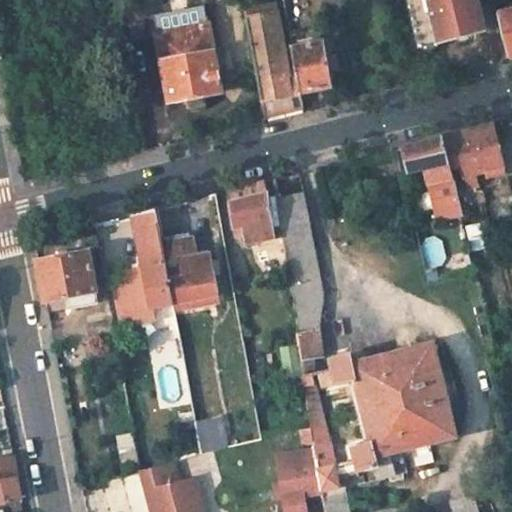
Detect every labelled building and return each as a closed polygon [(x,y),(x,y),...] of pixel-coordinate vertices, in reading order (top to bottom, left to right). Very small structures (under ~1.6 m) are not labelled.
[(477,0),(411,0),(422,44),(427,50),(438,48),(439,42),(485,31),(477,0)] [(204,1),(152,12),(157,33),(209,22),(204,1)] [(245,16),(260,101),(284,96),(291,94),(291,88),(290,85),(274,10),(245,16)] [(511,12),(499,16),(510,58),(511,57),(511,12)] [(209,22),(157,33),(173,99),(224,88),(209,22)] [(324,41),(292,48),(299,82),(301,92),(332,85),(324,41)] [(285,112),(305,108),(301,92),(299,82),(290,85),(291,88),(291,94),(284,96),(260,101),(263,118),(285,112)] [(495,123),(454,133),(463,172),(504,162),(495,123)] [(460,200),(443,136),(437,137),(423,140),(405,145),(411,170),(429,166),(439,163),(443,177),(432,180),(427,181),(433,207),(460,200)] [(443,177),(439,163),(429,166),(432,180),(443,177)] [(277,240),(269,195),(266,178),(249,183),(230,188),(239,236),(247,235),(250,247),(277,240)] [(306,196),(281,202),(293,293),(304,373),(312,372),(315,358),(323,356),(316,329),(323,290),(306,196)] [(460,200),(433,207),(435,215),(462,209),(460,200)] [(157,208),(134,214),(149,291),(128,295),(133,326),(151,323),(149,309),(163,306),(166,322),(177,319),(176,313),(175,305),(162,238),(157,208)] [(87,252),(39,261),(49,312),(100,302),(91,253),(102,252),(96,224),(82,227),(87,252)] [(162,238),(175,305),(221,296),(212,254),(199,257),(196,238),(182,241),(181,235),(162,238)] [(221,296),(175,305),(176,313),(222,304),(221,296)] [(114,321),(89,326),(92,342),(117,337),(114,321)] [(391,451),(460,434),(435,340),(356,361),(354,352),(332,356),(333,367),(312,372),(313,386),(343,382),(356,445),(339,449),(341,463),(320,468),(324,489),(328,511),(347,511),(338,476),(376,467),(378,473),(395,469),(391,451)] [(199,418),(201,448),(231,446),(229,416),(199,418)] [(312,427),(301,430),(305,449),(316,447),(312,427)] [(121,436),(127,474),(142,470),(135,433),(121,436)] [(316,450),(298,453),(300,462),(318,458),(316,450)] [(298,453),(280,457),(292,511),(310,511),(307,493),(324,489),(320,468),(318,458),(300,462),(298,453)] [(9,460),(11,468),(18,466),(17,459),(9,460)] [(9,460),(0,461),(0,507),(25,501),(18,466),(11,468),(9,460)] [(182,460),(144,470),(149,490),(156,488),(162,511),(211,511),(202,475),(187,479),(182,460)] [(134,511),(152,511),(142,473),(125,478),(134,511)] [(162,511),(156,488),(149,490),(154,511),(162,511)] [(487,511),(483,497),(450,506),(451,511),(487,511)]
